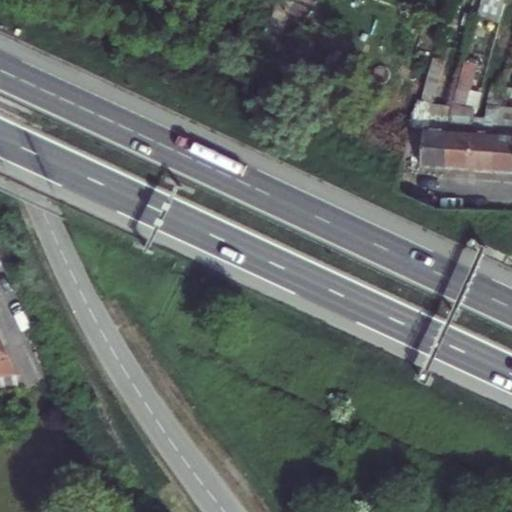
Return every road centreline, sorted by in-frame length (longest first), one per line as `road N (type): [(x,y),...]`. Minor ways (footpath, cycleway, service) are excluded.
road 1 (motorway): [(511,308),(0,69)]
road 2 (motorway): [(0,136),(511,374)]
road 3 (tertiary): [(222,511),(105,340),(0,122)]
